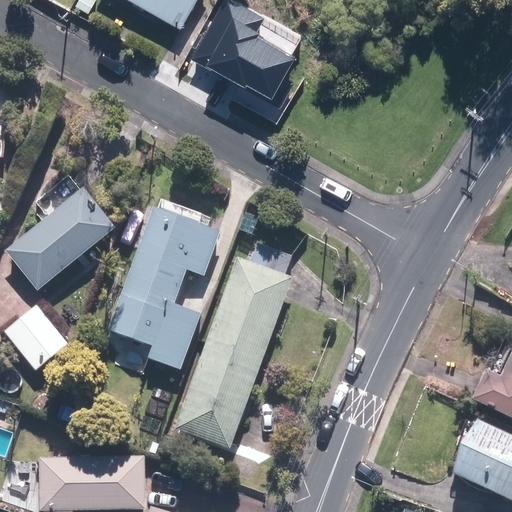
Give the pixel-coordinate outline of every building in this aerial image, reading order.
[(199,0),(133,0),(184,28),(199,0)] [(212,70),(280,108),(294,83),(284,77),(296,57),(258,36),(259,34),(256,32),(264,18),(231,0),(224,0),(190,60),(211,71),(212,70)] [(39,291),(118,229),(86,189),(7,251),(39,291)] [(221,233),(154,209),(109,330),(154,346),(149,359),(181,370),(203,313),(176,303),(188,271),(204,277),(221,233)] [(251,262),(238,257),(174,428),(232,449),(292,288),(296,278),(286,275),(293,256),(257,243),(251,262)] [(69,345),(38,306),(5,332),(36,371),(69,345)] [(511,419),(511,354),(502,377),(487,371),(480,386),(473,402),(511,419)] [(511,435),(478,419),(452,470),(511,499),(511,435)] [(41,456),(41,509),(148,509),(148,480),(148,457),(41,456)]
